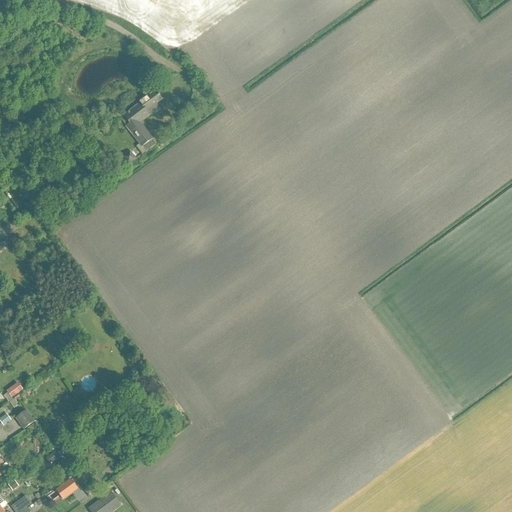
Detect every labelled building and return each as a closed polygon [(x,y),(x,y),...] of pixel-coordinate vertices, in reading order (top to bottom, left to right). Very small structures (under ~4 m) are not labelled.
[(142,154),(155,144),(141,122),(153,113),(154,116),(161,111),(157,106),(162,102),(153,90),(138,101),(140,104),(120,118),(139,145),(137,147),(142,154)] [(124,169),(136,160),(130,152),(118,160),(124,169)] [(29,210),(22,215),(24,218),(31,213),(29,210)] [(11,399),(22,390),(17,384),(6,392),(11,399)] [(15,418),(23,430),(34,422),(26,410),(15,418)] [(0,422),(3,427),(11,421),(6,415),(0,419),(0,422)] [(49,465),(58,458),(55,453),(45,460),(49,465)] [(72,493),(66,484),(59,489),(65,498),(72,493)] [(110,491),(87,508),(90,511),(112,511),(121,506),(110,491)] [(13,510),(14,511),(21,511),(27,508),(32,504),(29,499),(13,510)]
